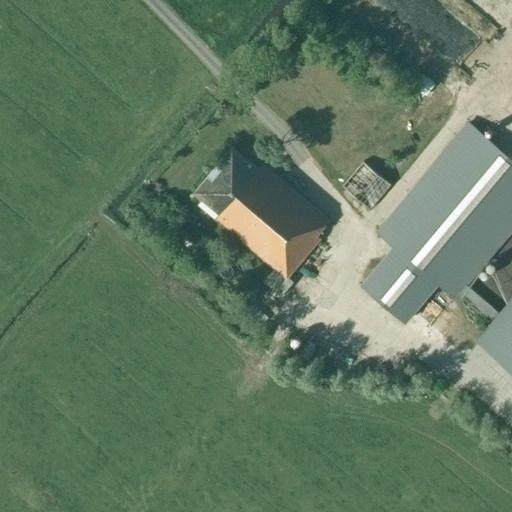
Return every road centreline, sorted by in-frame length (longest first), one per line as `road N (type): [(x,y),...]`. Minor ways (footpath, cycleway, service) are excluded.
road 1 (track): [(350,223),(345,283),(511,421)]
road 2 (track): [(350,223),(362,224),(511,43)]
